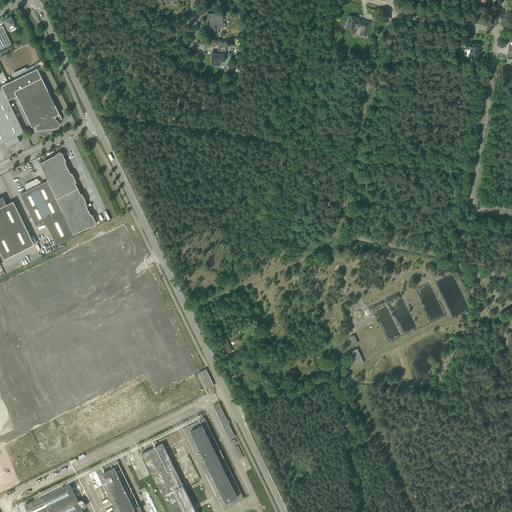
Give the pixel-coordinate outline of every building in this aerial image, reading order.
[(210,19),(210,30),(215,30),(215,29),(221,29),(221,27),(225,27),(225,23),(223,23),(223,19),(224,19),(224,13),(207,13),(207,19),(210,19)] [(16,27),(14,24),(14,23),(11,16),(4,20),(6,23),(5,24),(8,31),(16,27)] [(361,27),(359,35),(366,37),(370,22),(357,19),(358,18),(349,16),(346,27),(353,29),(354,26),(361,27)] [(2,26),(0,26),(0,48),(11,44),(2,26)] [(470,49),(469,57),(477,58),(478,53),(479,53),(481,45),(476,44),(476,43),(465,41),(464,48),(470,49)] [(226,53),(226,47),(218,47),(218,53),(211,53),(211,66),(218,66),(218,61),(224,61),(224,53),(226,53)] [(37,68),(2,85),(8,99),(16,95),(35,133),(52,125),(52,126),(53,126),(54,127),(55,127),(55,126),(56,126),(57,126),(57,125),(58,125),(58,124),(58,123),(58,122),(62,119),(41,77),(37,68)] [(7,148),(20,142),(17,135),(24,132),(22,128),(1,86),(0,86),(0,143),(4,142),(7,148)] [(67,167),(65,161),(66,161),(63,154),(61,154),(61,153),(60,153),(59,154),(58,152),(55,154),(55,155),(39,163),(47,177),(67,167)] [(67,167),(47,177),(52,188),(74,177),(72,172),(70,173),(67,167)] [(78,188),(75,182),(76,181),(74,177),(52,188),(57,198),(78,188)] [(50,185),(47,180),(42,183),(39,180),(38,182),(35,179),(26,183),(27,187),(25,187),(26,191),(20,194),(22,198),(36,225),(45,221),(63,212),(50,185)] [(78,188),(57,198),(62,208),(84,198),(82,193),(80,194),(78,188)] [(34,244),(13,201),(6,204),(2,196),(0,196),(0,252),(3,259),(34,244)] [(88,208),(85,203),(86,202),(84,198),(62,208),(67,219),(88,208)] [(67,219),(74,234),(90,226),(90,227),(94,225),(93,224),(94,223),(95,222),(94,221),(95,220),(92,214),(91,214),(88,208),(67,219)] [(63,212),(45,221),(56,243),(74,235),(63,212)] [(221,344),(225,354),(232,351),(227,341),(221,344)] [(364,362),(357,348),(351,351),(355,359),(353,360),(356,366),(364,362)] [(209,375),(206,369),(199,372),(202,378),(209,375)] [(202,378),(207,388),(214,385),(209,375),(202,378)] [(235,436),(228,423),(230,422),(228,419),(227,420),(219,403),(215,405),(216,407),(215,408),(229,438),(235,436)] [(223,508),(244,498),(204,417),(183,427),(223,508)] [(141,453),(170,511),(195,511),(162,443),(141,453)] [(102,483),(116,511),(142,511),(117,460),(89,473),(95,486),(102,483)] [(83,511),(80,505),(82,504),(84,506),(86,504),(81,499),(78,501),(69,483),(15,510),(15,511),(83,511)] [(157,511),(148,493),(142,495),(150,511),(157,511)]
